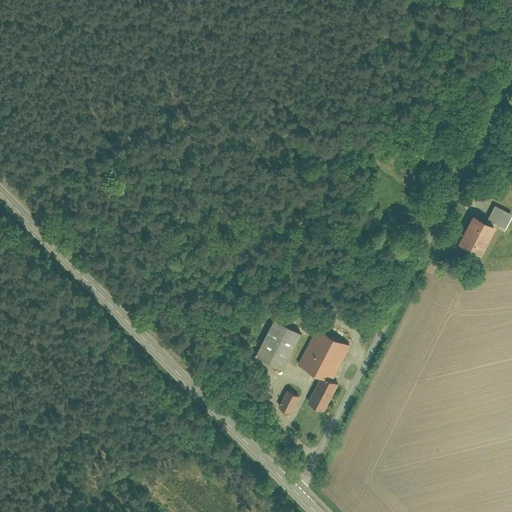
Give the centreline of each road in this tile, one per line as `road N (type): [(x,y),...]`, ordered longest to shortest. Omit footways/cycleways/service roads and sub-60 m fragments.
road 1 (unclassified): [(297,495),(511,90)]
road 2 (secondary): [(297,495),(0,190)]
